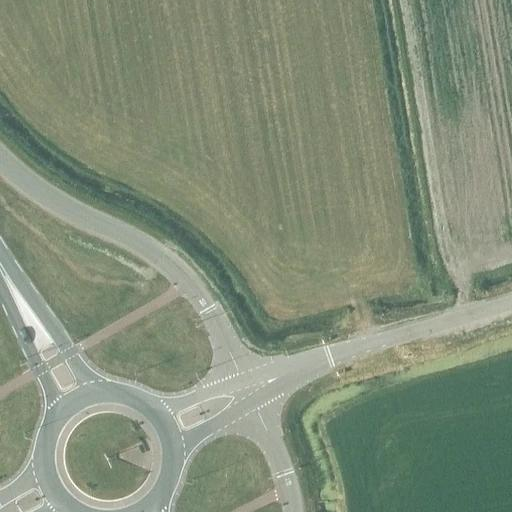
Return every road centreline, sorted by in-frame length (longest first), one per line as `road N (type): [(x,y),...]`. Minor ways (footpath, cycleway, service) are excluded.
road 1 (unclassified): [(0,162),(33,191),(167,264),(208,311),(247,391)]
road 2 (unclassified): [(247,391),(329,356),(511,299)]
road 3 (primary): [(98,393),(0,255)]
road 4 (primary): [(0,283),(60,412)]
road 5 (unclassified): [(293,511),(247,391)]
